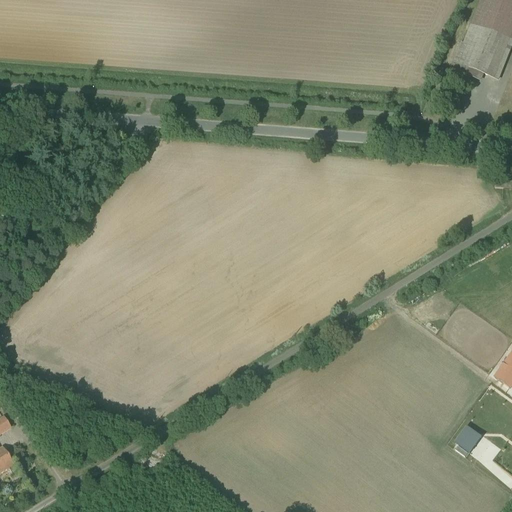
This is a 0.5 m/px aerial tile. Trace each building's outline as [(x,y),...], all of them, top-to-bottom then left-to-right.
[(511,3),(502,0),(482,0),(464,47),(461,46),(451,70),(464,75),(466,68),(477,72),(498,81),(511,45),(511,3)] [(511,174),(497,173),(496,189),(511,190),(511,174)] [(511,354),(495,378),(499,381),(510,389),(511,385),(511,354)] [(0,435),(10,429),(4,419),(0,421),(0,435)] [(0,474),(14,466),(3,449),(0,450),(0,474)]
